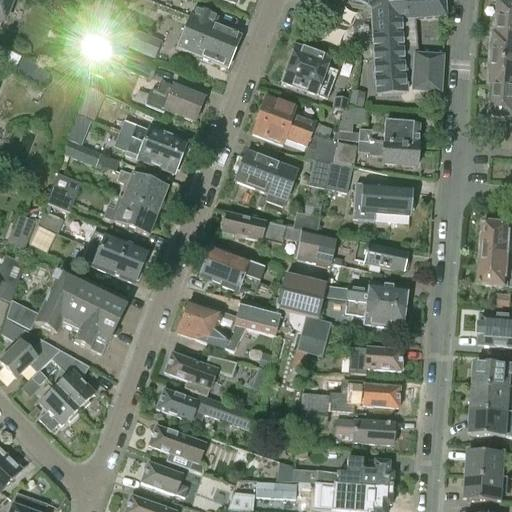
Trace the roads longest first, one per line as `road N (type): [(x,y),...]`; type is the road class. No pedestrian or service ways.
road 1 (residential): [(89,497),(273,0)]
road 2 (residential): [(449,194),(426,511)]
road 3 (residential): [(464,0),(453,143)]
road 4 (residential): [(89,497),(0,406)]
